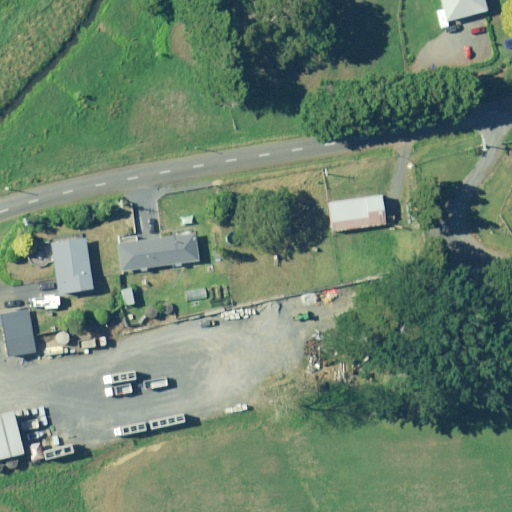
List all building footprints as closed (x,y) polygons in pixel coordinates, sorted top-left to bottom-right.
[(487,9),(484,0),(440,0),(446,20),(487,9)] [(383,210),(381,195),(328,202),(332,231),(382,224),(380,210),(383,210)] [(195,233),(138,241),(138,236),(116,239),(118,252),(120,271),(198,260),(195,233)] [(93,289),(86,238),(51,243),(58,294),(93,289)] [(205,297),(203,289),(186,291),(187,300),(205,297)] [(61,306),(60,296),(40,299),(41,309),(61,306)] [(34,312),(24,313),(26,333),(37,332),(34,312)] [(0,458),(23,452),(13,412),(0,415),(0,458)]
